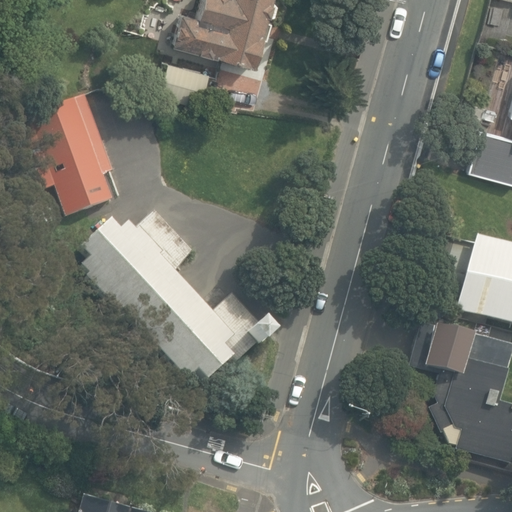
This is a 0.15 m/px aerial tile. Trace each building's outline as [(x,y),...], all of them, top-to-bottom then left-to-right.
[(170,46),(252,67),(264,19),(273,16),(275,6),(271,0),(197,0),(194,16),(179,12),(170,46)] [(158,97),(200,108),(209,74),(167,63),(158,97)] [(111,200),(102,176),(111,172),(82,96),(10,123),(37,193),(52,187),(64,217),(111,200)] [(511,100),(508,115),(511,116),(511,136),(511,139),(475,130),(464,172),(511,184),(511,100)] [(105,305),(108,303),(182,383),(192,375),(201,385),(228,360),(232,365),(252,346),(257,350),(271,337),(257,323),(256,324),(229,295),(207,315),(169,273),(191,254),(153,213),(132,232),(125,224),(116,232),(107,222),(75,251),(85,261),(77,269),(84,277),(81,280),(105,305)] [(454,313),(511,327),(511,247),(473,237),(454,313)] [(454,451),(511,466),(511,409),(494,404),(509,348),(419,324),(407,367),(437,375),(431,395),(435,405),(428,409),(447,444),(455,446),(454,451)] [(485,340),(508,346),(511,330),(489,324),(485,340)] [(135,511),(80,496),(75,511),(135,511)]
